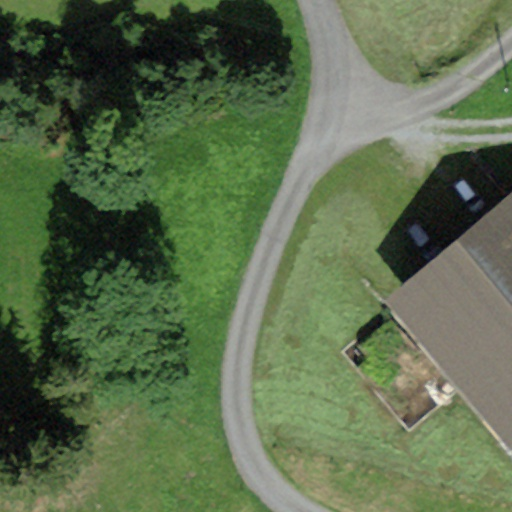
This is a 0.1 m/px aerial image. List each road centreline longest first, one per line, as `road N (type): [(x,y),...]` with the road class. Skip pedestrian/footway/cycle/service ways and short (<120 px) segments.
road 1 (unclassified): [(302,511),(259,477),(247,456),(237,389),(273,235),(326,113),(328,37),(315,0)]
road 2 (track): [(326,113),(422,104),(511,39)]
